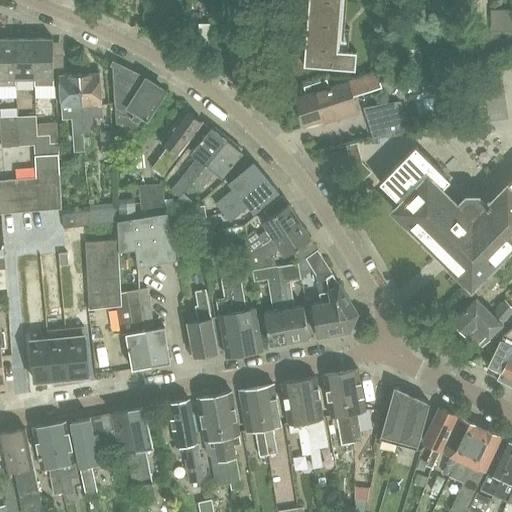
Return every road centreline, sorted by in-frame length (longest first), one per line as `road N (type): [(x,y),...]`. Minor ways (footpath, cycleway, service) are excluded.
road 1 (unclassified): [(381,352),(379,303),(307,190),(259,133),(140,49),(26,0)]
road 2 (unclassified): [(0,417),(381,352)]
road 3 (residential): [(511,413),(381,352)]
